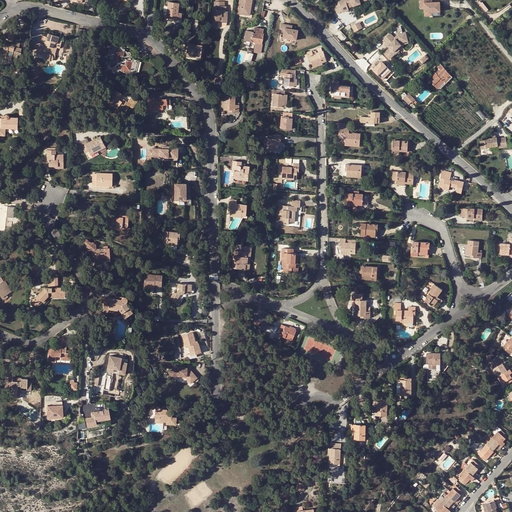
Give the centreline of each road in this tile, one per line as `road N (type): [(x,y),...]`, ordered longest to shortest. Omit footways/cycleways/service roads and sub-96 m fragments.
road 1 (residential): [(395,359),(288,437),(221,412),(210,136)]
road 2 (residential): [(448,153),(287,0)]
road 3 (residential): [(0,333),(41,339),(85,299),(46,225),(45,194)]
road 4 (residential): [(320,278),(318,100),(307,79)]
road 5 (residential): [(150,39),(128,28),(11,10)]
road 6 (residential): [(210,136),(82,132)]
